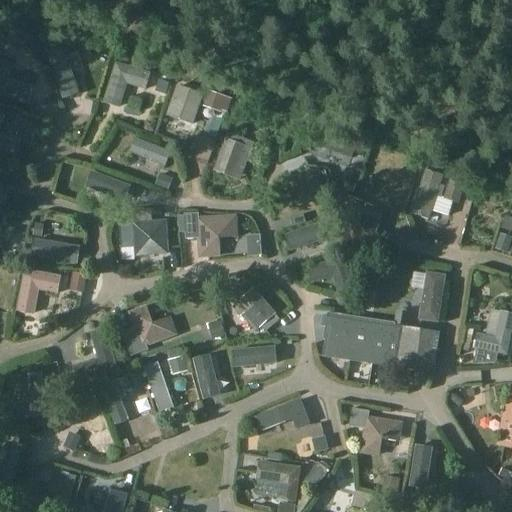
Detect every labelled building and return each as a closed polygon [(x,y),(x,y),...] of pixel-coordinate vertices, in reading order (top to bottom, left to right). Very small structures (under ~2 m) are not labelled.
[(42,37),(37,39),(43,54),(53,49),(50,41),(42,37)] [(0,96),(26,105),(31,88),(7,81),(12,65),(0,61),(0,96)] [(116,63),(104,101),(119,105),(125,83),(144,88),(148,73),(116,63)] [(159,78),(154,94),(165,97),(170,81),(159,78)] [(178,82),(166,116),(193,125),(204,91),(178,82)] [(207,92),(202,108),(222,115),(222,112),(227,114),(232,100),(207,92)] [(236,106),(230,121),(245,127),(251,111),(236,106)] [(0,134),(5,115),(0,113),(0,153),(16,157),(20,140),(0,135),(0,134)] [(238,168),(243,170),(253,143),(227,133),(213,171),(234,178),(238,168)] [(306,193),(308,200),(324,194),(316,169),(286,179),(292,198),(293,198),(306,193)] [(426,171),(412,214),(428,219),(436,196),(439,197),(443,186),(439,185),(442,176),(426,171)] [(160,175),(155,187),(167,192),(172,180),(160,175)] [(450,180),(444,199),(458,203),(464,185),(450,180)] [(84,200),(120,214),(127,196),(92,182),(84,200)] [(151,213),(139,214),(139,224),(152,223),(151,213)] [(197,214),(184,215),(185,240),(198,239),(199,259),(218,259),(217,238),(235,237),(234,217),(197,219),(197,214)] [(303,215),(289,220),(292,228),(306,224),(303,215)] [(139,224),(132,224),(134,258),(168,256),(166,222),(152,223),(139,224)] [(35,225),(33,236),(41,238),(43,226),(35,225)] [(500,235),(495,250),(507,254),(511,239),(500,235)] [(132,263),(131,238),(118,239),(119,264),(132,263)] [(307,268),(311,283),(333,277),(338,294),(352,290),(342,257),(307,268)] [(369,264),(367,275),(376,277),(378,266),(369,264)] [(58,277),(24,270),(16,311),(32,314),(36,291),(55,294),(58,277)] [(425,273),(422,290),(417,320),(437,323),(444,276),(425,273)] [(73,274),(71,286),(84,288),(86,277),(73,274)] [(242,310),(238,314),(254,332),(274,313),(253,289),(237,304),(242,310)] [(130,312),(135,328),(121,333),(129,356),(141,352),(140,347),(174,336),(168,317),(151,323),(146,306),(130,312)] [(494,337),(485,335),(474,332),(470,348),(475,349),(505,356),(511,326),(511,314),(500,311),(494,337)] [(394,324),(393,326),(402,328),(407,328),(409,314),(396,312),(394,324)] [(345,316),(326,313),(318,360),(387,370),(387,368),(395,369),(402,328),(393,326),(393,324),(345,316)] [(220,324),(208,327),(212,340),(224,337),(220,324)] [(407,328),(402,328),(395,369),(432,375),(438,333),(407,328)] [(91,335),(97,360),(73,366),(76,380),(115,370),(105,332),(91,335)] [(476,350),(472,366),(495,365),(497,355),(476,350)] [(181,358),(169,361),(173,376),(186,373),(187,373),(183,357),(181,358)] [(157,365),(143,370),(158,413),(172,408),(157,365)] [(204,368),(187,374),(200,413),(217,408),(204,368)] [(12,420),(30,419),(45,417),(40,372),(26,373),(28,401),(11,402),(12,420)] [(130,389),(126,376),(99,386),(114,426),(127,421),(118,397),(125,395),(124,392),(130,389)] [(139,376),(129,380),(134,392),(144,388),(139,376)] [(366,376),(365,387),(384,388),(385,378),(366,376)] [(174,385),(174,390),(177,393),(182,393),(186,390),(186,385),(182,382),(178,382),(174,385)] [(65,383),(54,386),(57,401),(68,398),(65,383)] [(299,401),(255,417),(260,431),(292,419),(295,429),(308,424),(299,401)] [(364,429),(361,453),(378,455),(380,439),(396,442),(399,423),(367,418),(368,412),(351,410),(349,427),(364,429)] [(135,440),(151,435),(148,425),(132,430),(135,440)] [(68,437),(63,449),(72,453),(75,454),(80,443),(68,437)] [(325,438),(311,441),(315,455),(328,451),(325,438)] [(6,489),(17,491),(22,461),(11,459),(6,489)] [(259,463),(256,480),(279,483),(277,500),(294,503),(299,469),(259,463)] [(317,464),(310,473),(321,481),(328,472),(331,468),(324,464),(317,464)] [(125,511),(132,492),(103,482),(82,475),(79,474),(73,499),(68,511),(125,511)] [(385,478),(383,489),(397,491),(399,480),(385,478)] [(51,511),(66,511),(73,491),(59,486),(51,511)] [(26,490),(23,501),(34,503),(36,493),(26,490)]
